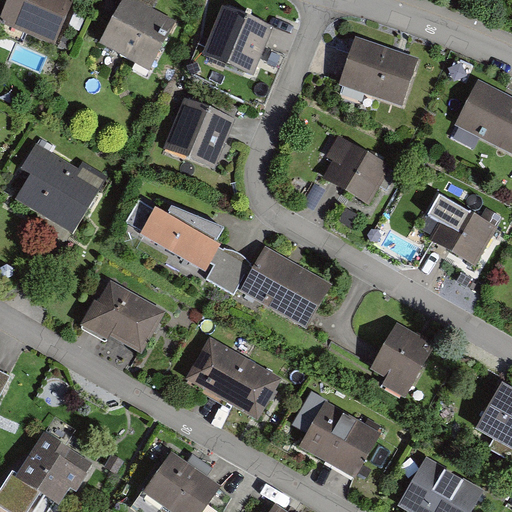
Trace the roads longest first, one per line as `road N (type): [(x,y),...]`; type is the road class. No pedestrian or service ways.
road 1 (residential): [(323,0),(261,153),(259,199),(273,215),(511,351)]
road 2 (residential): [(0,315),(336,511)]
road 3 (residential): [(511,63),(351,0)]
